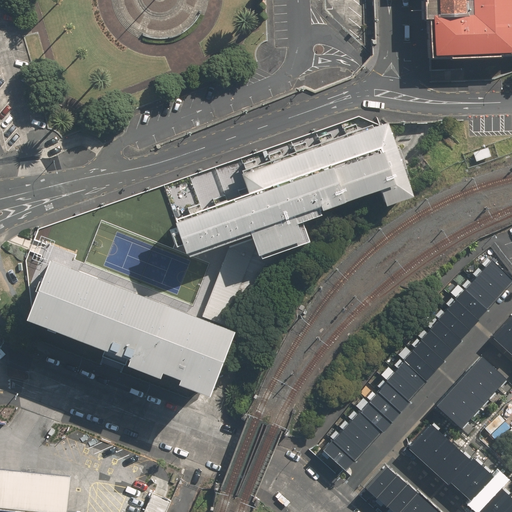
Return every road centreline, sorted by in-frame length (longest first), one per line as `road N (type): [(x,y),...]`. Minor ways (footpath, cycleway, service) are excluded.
road 1 (residential): [(50,383),(246,457),(327,511)]
road 2 (residential): [(85,178),(364,93)]
